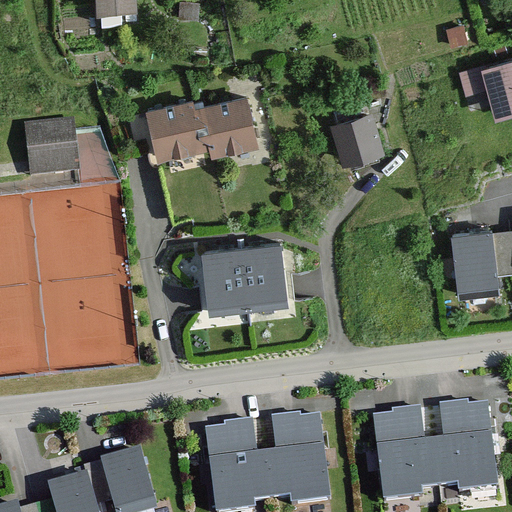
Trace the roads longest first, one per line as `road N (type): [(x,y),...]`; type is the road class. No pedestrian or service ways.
road 1 (residential): [(0,411),(511,344)]
road 2 (unknown): [(134,161),(173,388)]
